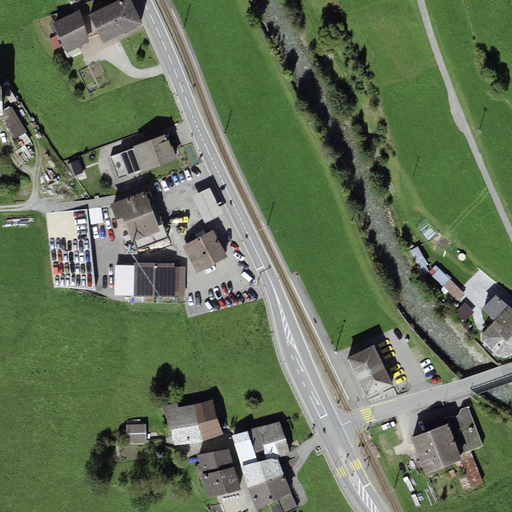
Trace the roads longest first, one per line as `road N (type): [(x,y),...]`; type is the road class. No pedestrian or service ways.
road 1 (primary): [(330,429),(143,0)]
road 2 (unclassified): [(508,370),(330,429)]
road 3 (unknown): [(219,174),(177,191),(171,203),(199,282)]
